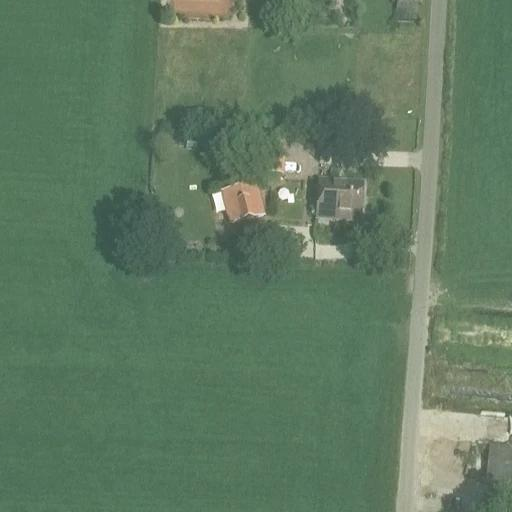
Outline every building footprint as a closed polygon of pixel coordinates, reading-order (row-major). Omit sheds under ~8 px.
[(416,22),(417,6),(398,5),(398,21),(416,22)] [(193,113),(193,125),(205,125),(205,113),(193,113)] [(279,136),(258,134),(257,152),(277,154),(279,136)] [(313,216),(317,216),(316,221),(360,224),(363,185),(319,182),(318,198),(312,198),(311,216),(313,216)] [(257,185),(221,194),(229,227),(266,219),(257,185)] [(244,251),(243,260),(256,261),(256,252),(244,251)] [(511,400),(488,398),(479,488),(511,491),(511,400)]
